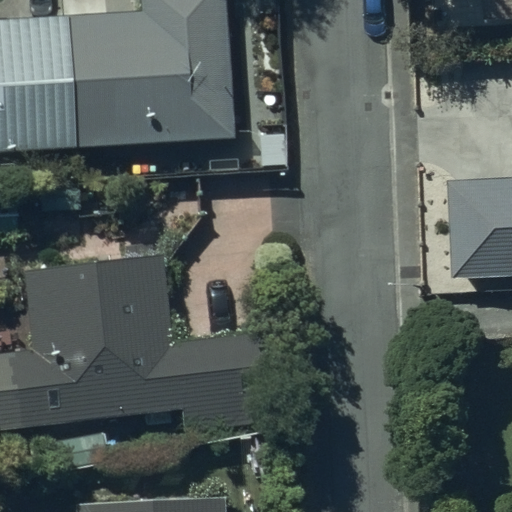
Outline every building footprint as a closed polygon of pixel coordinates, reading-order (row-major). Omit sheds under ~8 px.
[(0,145),(236,132),(235,126),(247,126),(241,0),(140,0),(140,4),(0,9),(0,145)] [(511,0),(483,0),(487,19),(511,17),(511,0)] [(511,172),(446,177),(451,270),(511,266),(511,172)] [(0,190),(0,230),(20,231),(20,190),(0,190)] [(26,260),(34,342),(0,345),(0,420),(182,403),(184,424),(282,414),(273,322),(169,332),(160,247),(26,260)] [(105,418),(44,428),(50,465),(112,455),(105,418)] [(224,511),(224,487),(80,490),(80,511),(224,511)]
